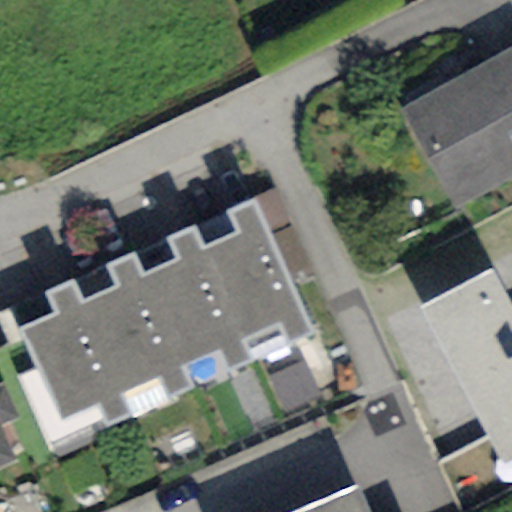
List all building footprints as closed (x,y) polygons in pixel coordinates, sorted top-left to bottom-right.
[(511,52),(400,111),(451,208),(511,175),(511,52)] [(237,236),(203,251),(245,343),(280,327),(287,343),(314,331),(255,201),(227,213),(237,236)] [(173,261),(140,276),(181,368),(217,352),(224,367),(250,356),(245,343),(203,251),(192,225),(163,238),(173,261)] [(112,291),(82,304),(123,396),(156,381),(163,397),(189,385),(181,368),(140,276),(131,255),(102,268),(112,291)] [(511,308),(491,270),(415,310),(500,470),(511,463),(511,308)] [(53,316),(19,331),(60,423),(96,407),(103,422),(130,411),(123,396),(82,304),(71,280),(42,293),(53,316)] [(0,438),(0,467),(10,463),(0,438)] [(362,511),(354,492),(308,511),(362,511)]
